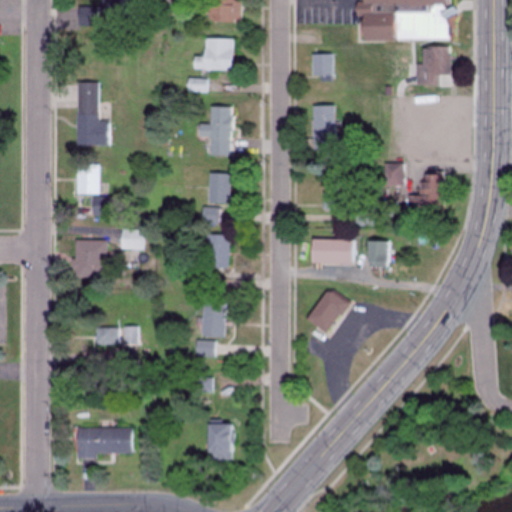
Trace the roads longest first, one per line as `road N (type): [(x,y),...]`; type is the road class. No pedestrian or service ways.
road 1 (primary): [(301,475),(415,347),(481,238),(495,167),(496,0)]
road 2 (residential): [(36,506),(40,0)]
road 3 (residential): [(277,439),(281,0)]
road 4 (residential): [(511,405),(487,387),(481,238)]
road 5 (secondary): [(173,511),(0,506)]
